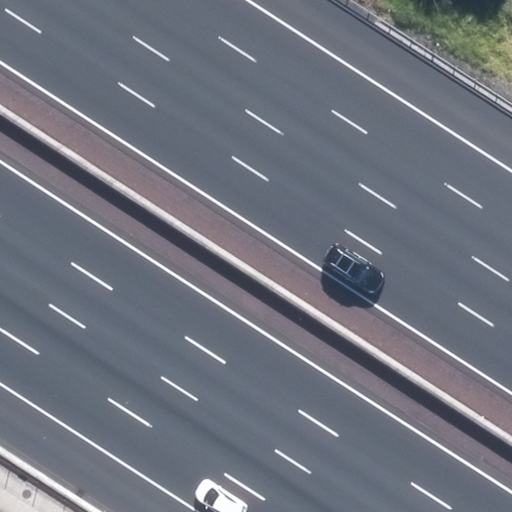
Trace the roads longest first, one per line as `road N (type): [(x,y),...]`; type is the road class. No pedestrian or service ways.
road 1 (motorway): [(85,0),(511,277)]
road 2 (motorway): [(373,511),(0,270)]
